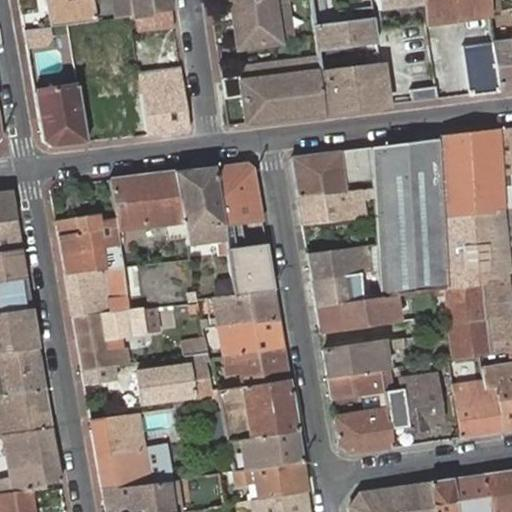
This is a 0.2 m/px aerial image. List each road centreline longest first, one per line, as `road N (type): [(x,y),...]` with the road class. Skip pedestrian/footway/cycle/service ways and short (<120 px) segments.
road 1 (residential): [(269,138),(321,483)]
road 2 (residential): [(88,511),(29,168)]
road 3 (residential): [(511,107),(269,138)]
road 4 (residential): [(511,451),(321,483)]
road 5 (residential): [(212,144),(29,168)]
road 6 (residential): [(1,0),(29,168)]
road 7 (residential): [(190,0),(212,144)]
